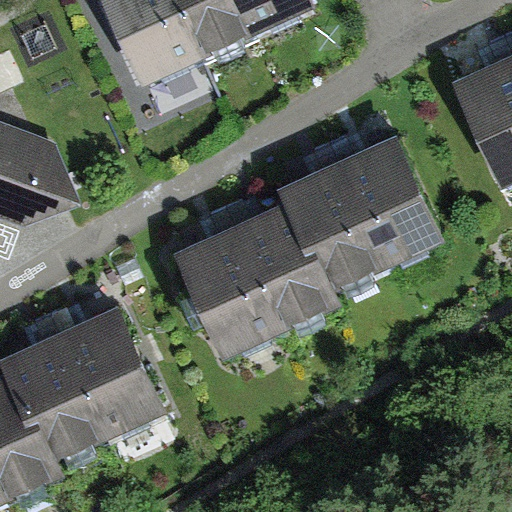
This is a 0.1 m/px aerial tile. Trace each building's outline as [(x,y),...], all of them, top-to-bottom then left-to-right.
[(172,0),(107,0),(142,77),(196,54),(172,0)] [(236,0),(172,0),(196,54),(250,30),(236,0)] [(300,0),(236,0),(250,30),(304,6),(300,0)] [(511,180),(511,67),(466,88),(509,182),(511,180)] [(54,146),(0,125),(0,215),(25,225),(78,203),(54,146)] [(393,149),(340,173),(380,261),(433,236),(393,149)] [(287,198),(292,210),(327,285),(380,261),(340,173),(287,198)] [(237,235),(280,327),(335,302),(327,285),(292,210),(237,235)] [(229,351),(280,327),(237,235),(186,258),(229,351)] [(63,340),(107,435),(159,410),(116,316),(63,340)] [(52,460),(107,435),(63,340),(9,365),(15,378),(52,460)] [(52,460),(15,378),(0,384),(0,484),(5,496),(58,471),(52,460)]
